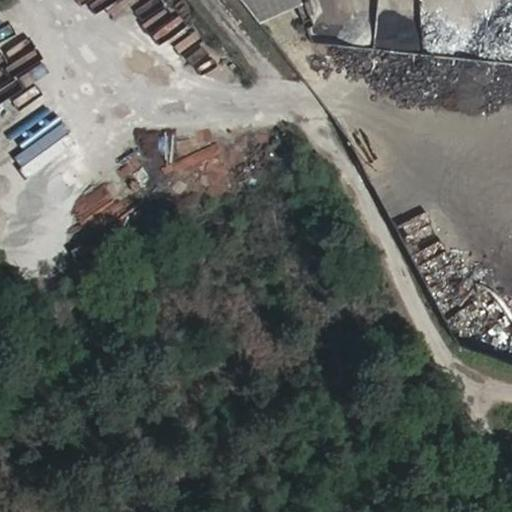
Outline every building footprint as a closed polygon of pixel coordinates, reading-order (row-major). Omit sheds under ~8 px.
[(161,9),(154,0),(90,0),(79,8),(99,37),(87,45),(99,62),(128,42),(115,23),(131,12),(140,24),(161,9)] [(300,1),(300,0),(239,0),(255,20),(300,1)] [(0,52),(17,45),(4,19),(0,20),(0,52)] [(0,83),(14,74),(0,52),(0,83)] [(219,54),(209,59),(222,81),(232,75),(219,54)] [(157,83),(183,69),(176,55),(150,69),(157,83)] [(37,122),(19,142),(28,150),(46,129),(37,122)] [(0,180),(11,193),(33,174),(17,156),(0,170),(0,180)] [(46,166),(29,188),(52,205),(69,182),(46,166)]
